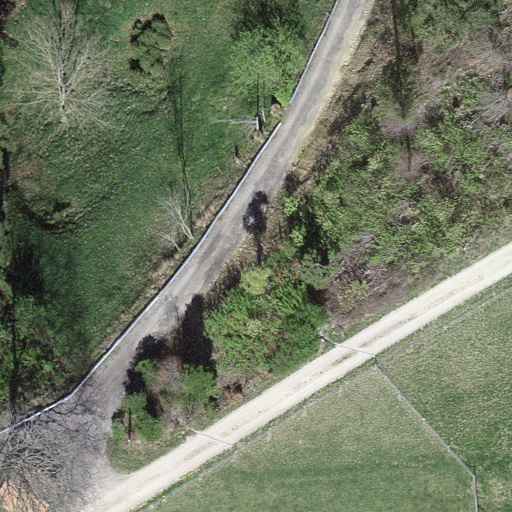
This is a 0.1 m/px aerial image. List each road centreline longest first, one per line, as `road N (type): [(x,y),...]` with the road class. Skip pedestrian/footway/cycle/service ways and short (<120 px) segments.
road 1 (track): [(70,511),(99,409),(293,129),(353,0)]
road 2 (track): [(105,511),(511,266)]
